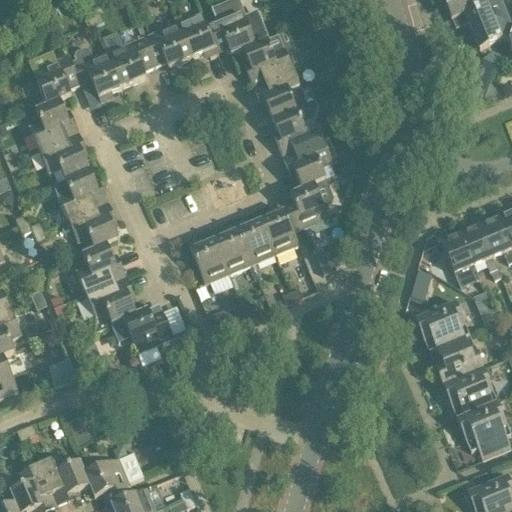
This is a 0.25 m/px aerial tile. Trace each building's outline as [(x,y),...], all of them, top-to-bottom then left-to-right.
[(442,1),(441,2),(450,24),(451,23),(486,8),(499,3),(498,0),(445,0),(442,1)] [(451,23),(455,32),(468,27),(479,53),(502,44),(508,47),(511,38),(511,31),(508,29),(493,23),(486,8),(451,23)] [(304,9),(294,13),(301,29),(311,25),(304,9)] [(240,15),(215,25),(230,61),(242,55),(255,49),(254,49),(266,44),(255,18),(243,23),(240,15)] [(100,16),(91,20),(96,31),(104,27),(100,16)] [(200,17),(177,27),(192,64),(208,57),(210,63),(218,59),(200,17)] [(91,20),(83,23),(88,34),(96,31),(91,20)] [(143,27),(137,30),(155,73),(166,68),(168,74),(192,64),(177,27),(148,39),(143,27)] [(139,43),(107,57),(122,93),(146,83),(144,77),(155,73),(137,30),(134,31),(139,43)] [(255,49),(242,55),(252,77),(247,79),(252,92),(293,75),(282,51),(271,55),(266,44),(254,49),(255,49)] [(122,93),(107,57),(94,62),(91,54),(87,52),(78,55),(76,60),(78,64),(71,67),(81,90),(91,86),(101,109),(109,106),(106,100),(122,93)] [(319,54),(309,58),(312,66),(322,62),(319,54)] [(81,90),(71,67),(68,60),(32,75),(47,110),(60,105),(60,106),(72,101),(69,95),(81,90)] [(322,62),(312,66),(316,74),(326,70),(322,62)] [(293,75),(252,92),(257,103),(262,102),(271,124),(315,106),(308,88),(300,91),(293,75)] [(39,126),(28,131),(38,155),(79,138),(74,126),(69,128),(60,106),(60,105),(47,110),(35,115),(39,126)] [(315,106),(271,124),(281,147),(276,149),(281,161),(322,144),(317,132),(316,108),(315,106)] [(348,124),(338,128),(342,136),(351,132),(348,124)] [(351,132),(342,136),(345,144),(355,140),(351,132)] [(79,138),(38,155),(48,178),(60,174),(64,185),(89,175),(80,152),(84,150),(79,138)] [(322,144),(281,161),(286,174),(291,172),(300,194),(301,194),(313,189),(325,184),(320,173),(332,168),(330,163),(335,160),(328,142),(322,144)] [(13,156),(3,160),(6,169),(17,164),(13,156)] [(17,164),(6,169),(10,177),(20,173),(17,164)] [(69,196),(57,201),(67,225),(108,207),(103,196),(99,198),(89,175),(64,185),(69,196)] [(175,196),(196,188),(192,179),(172,187),(175,196)] [(300,194),(289,199),(304,235),(328,224),(313,189),(301,194),(300,194)] [(108,207),(67,225),(77,248),(89,243),(94,254),(107,249),(119,245),(109,222),(113,220),(108,207)] [(275,218),(259,225),(274,261),(299,250),(281,209),(273,212),(275,218)] [(495,213),(499,222),(511,253),(511,252),(511,216),(507,218),(503,209),(495,213)] [(484,217),(476,221),(480,230),(493,261),(504,256),(509,268),(511,266),(511,252),(511,253),(499,222),(488,226),(484,217)] [(25,219),(15,224),(18,232),(28,227),(25,219)] [(241,226),(234,229),(251,270),(274,261),(259,225),(244,231),(241,226)] [(465,225),(457,228),(461,238),(474,269),(475,269),(485,264),(494,285),(502,282),(493,261),(480,230),(469,234),(465,225)] [(28,227),(18,232),(21,240),(32,236),(30,231),(28,227)] [(40,227),(30,231),(32,236),(33,239),(43,235),(40,227)] [(230,237),(213,244),(228,280),(251,270),(234,229),(227,232),(230,237)] [(445,233),(434,238),(439,248),(441,247),(454,278),(467,272),(472,284),(480,281),(475,269),(474,269),(461,238),(449,243),(445,233)] [(43,235),(33,239),(37,247),(47,243),(43,235)] [(195,245),(187,249),(204,290),(228,280),(213,244),(197,251),(195,245)] [(87,270),(75,275),(85,299),(126,282),(121,270),(116,272),(107,249),(94,254),(82,259),(87,270)] [(326,260),(316,264),(323,280),(338,274),(341,262),(335,257),(326,260)] [(126,282),(85,299),(95,323),(107,318),(112,330),(123,325),(136,319),(136,318),(127,296),(131,295),(126,282)] [(0,321),(12,316),(3,293),(0,294),(0,321)] [(298,294),(290,297),(294,307),(302,303),(298,294)] [(484,294),(473,298),(485,307),(489,306),(484,294)] [(40,295),(30,299),(34,307),(43,303),(40,295)] [(290,297),(282,301),(286,310),(294,307),(290,297)] [(60,300),(50,304),(54,313),(64,309),(60,300)] [(43,303),(34,307),(37,315),(47,311),(43,303)] [(455,307),(415,323),(429,357),(469,340),(455,307)] [(64,309),(54,313),(57,321),(67,317),(64,309)] [(240,309),(215,320),(222,337),(248,326),(244,316),(240,309)] [(123,325),(138,360),(174,345),(162,315),(150,319),(148,313),(136,318),(136,319),(123,325)] [(252,313),(244,316),(248,326),(256,323),(252,313)] [(12,316),(0,321),(0,363),(4,362),(16,357),(11,345),(22,340),(12,316)] [(469,340),(429,357),(443,390),(483,373),(469,340)] [(193,349),(178,351),(180,364),(195,362),(193,349)] [(0,405),(19,397),(4,362),(0,363),(0,405)] [(69,364),(50,371),(54,393),(79,387),(69,364)] [(483,373),(443,390),(457,423),(497,406),(483,373)] [(497,406),(457,423),(471,457),(478,454),(482,465),(510,453),(506,442),(511,440),(497,406)] [(33,429),(25,432),(28,442),(29,442),(32,448),(39,445),(33,429)] [(25,432),(16,436),(20,445),(28,442),(25,432)] [(171,451),(162,456),(169,472),(178,468),(171,451)] [(85,478),(84,479),(90,491),(89,491),(94,503),(143,482),(133,459),(120,464),(85,478)] [(63,460),(40,469),(57,510),(69,505),(67,501),(89,491),(90,491),(84,479),(85,478),(80,466),(68,471),(63,460)] [(21,491),(9,496),(14,508),(15,508),(16,511),(40,511),(43,511),(52,511),(57,510),(40,469),(37,471),(36,470),(31,468),(25,470),(23,476),(16,480),(21,491)] [(511,511),(511,492),(507,480),(467,497),(472,511),(511,511)] [(189,493),(179,498),(183,506),(193,502),(189,493)] [(153,511),(146,494),(104,511),(153,511)] [(193,502),(183,506),(185,511),(190,511),(196,510),(193,502)]
